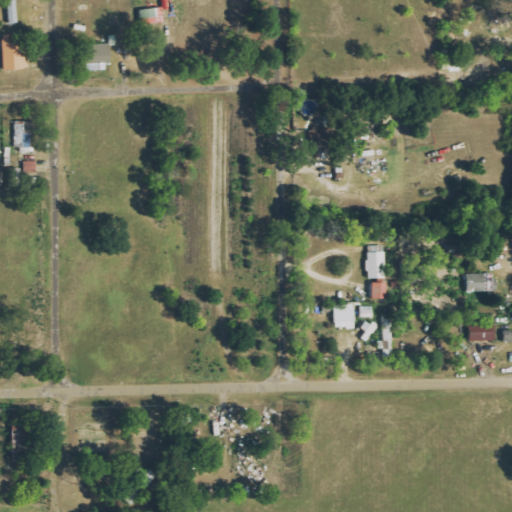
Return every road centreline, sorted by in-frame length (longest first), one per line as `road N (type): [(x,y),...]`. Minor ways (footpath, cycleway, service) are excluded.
road 1 (residential): [(511,381),(0,393)]
road 2 (residential): [(285,387),(279,0)]
road 3 (residential): [(61,390),(61,94)]
road 4 (residential): [(61,94),(282,85)]
